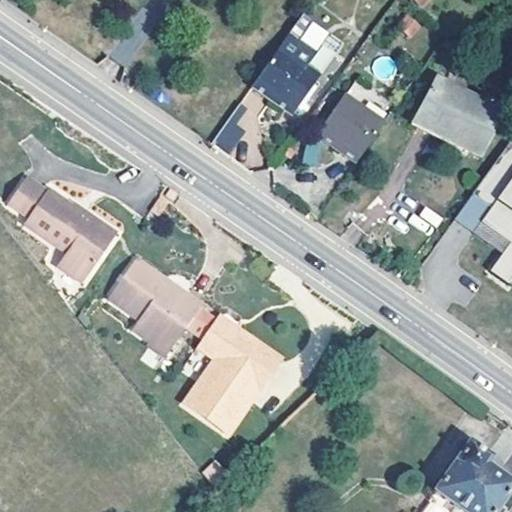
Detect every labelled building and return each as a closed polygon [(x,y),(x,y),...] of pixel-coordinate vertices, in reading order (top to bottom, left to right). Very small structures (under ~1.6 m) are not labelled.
[(409,38),(421,28),(409,16),(398,26),(409,38)] [(317,82),(277,53),(252,89),(280,109),(292,117),(317,82)] [(443,133),(482,154),(500,120),(435,83),(412,123),(440,139),(443,133)] [(252,89),(249,94),(276,113),(280,109),(252,89)] [(318,137),(358,164),(383,129),(344,100),(318,137)] [(238,110),(214,144),(230,155),(243,138),(234,132),(246,116),(238,110)] [(440,139),(412,123),(409,128),(447,150),(450,145),(479,160),(482,154),(443,133),(440,139)] [(355,170),(358,164),(318,137),(315,142),(355,170)] [(511,151),(506,147),(467,201),(486,215),(476,229),(504,250),(484,278),(502,291),(511,277),(511,151)] [(82,288),(115,242),(83,220),(81,222),(45,196),(43,200),(24,186),(7,209),(27,223),(22,230),(65,261),(58,271),(82,288)] [(171,201),(175,194),(169,190),(165,197),(171,201)] [(467,201),(449,225),(468,239),(476,229),(486,215),(467,201)] [(148,347),(166,360),(199,311),(178,297),(176,299),(162,289),(163,287),(133,267),(106,305),(137,327),(131,336),(148,347)] [(277,365),(215,323),(196,352),(212,364),(183,409),(226,440),(277,365)] [(166,360),(148,347),(145,352),(163,364),(166,360)] [(488,464),(468,450),(434,499),(452,511),(497,511),(511,493),(483,472),(488,464)] [(213,467),(200,480),(212,494),(227,480),(213,467)]
